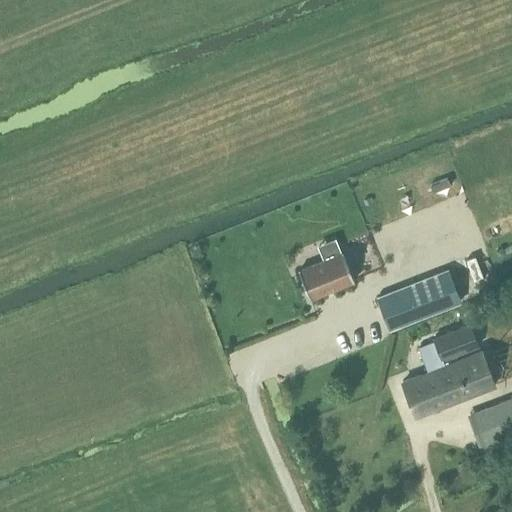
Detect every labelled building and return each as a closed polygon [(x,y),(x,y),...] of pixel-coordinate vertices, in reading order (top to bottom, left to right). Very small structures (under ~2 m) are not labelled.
[(343,252),(298,270),(309,298),(354,280),(343,252)] [(449,271),(380,298),(392,330),(461,303),(449,271)] [(419,347),(428,371),(403,381),(416,414),(495,384),(482,350),(444,365),(442,360),(478,346),(469,324),(433,338),(434,341),(419,347)] [(511,347),(497,352),(504,376),(511,373),(511,347)] [(511,397),(470,413),(483,447),(511,436),(511,397)] [(486,453),(474,458),(477,464),(488,460),(486,453)]
